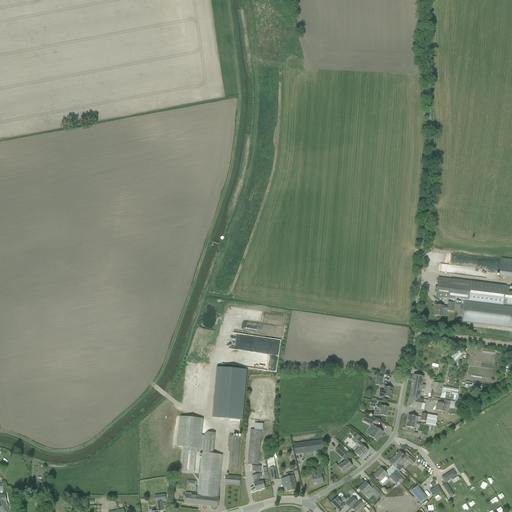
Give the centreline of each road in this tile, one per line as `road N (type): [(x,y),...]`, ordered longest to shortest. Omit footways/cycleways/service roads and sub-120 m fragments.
road 1 (unclassified): [(308,504),(395,432),(429,177),(423,0)]
road 2 (unknown): [(224,511),(226,438),(195,399),(193,368)]
